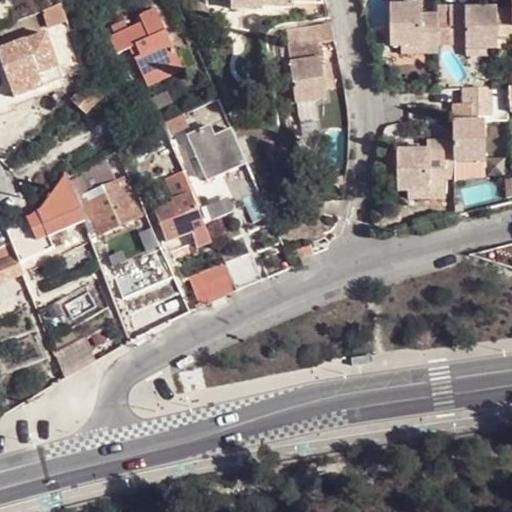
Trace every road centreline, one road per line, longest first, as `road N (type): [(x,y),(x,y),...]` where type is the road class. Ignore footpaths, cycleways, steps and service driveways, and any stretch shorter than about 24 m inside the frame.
road 1 (primary): [(511,369),(337,394),(114,458)]
road 2 (residential): [(351,268),(120,376),(107,426),(114,458)]
road 3 (residential): [(346,0),(373,110),(351,268)]
road 4 (residential): [(511,227),(351,268)]
